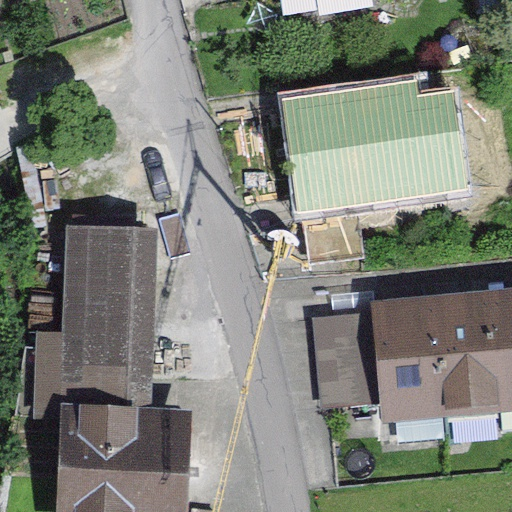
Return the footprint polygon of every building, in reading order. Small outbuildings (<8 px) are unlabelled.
[(355,232),(350,195),(414,187),(403,101),(294,115),(305,199),(296,200),(301,239),(355,232)] [(168,511),(173,422),(119,419),(121,377),(128,378),(135,237),(79,235),(65,511),(168,511)] [(511,302),(487,305),(497,404),(511,402),(511,302)] [(487,305),(432,310),(441,409),(497,404),(487,305)] [(439,409),(441,409),(432,310),(378,314),(387,414),(392,414),(394,436),(404,444),(433,441),(441,432),(439,409)] [(310,321),(318,409),(377,404),(369,315),(310,321)]
